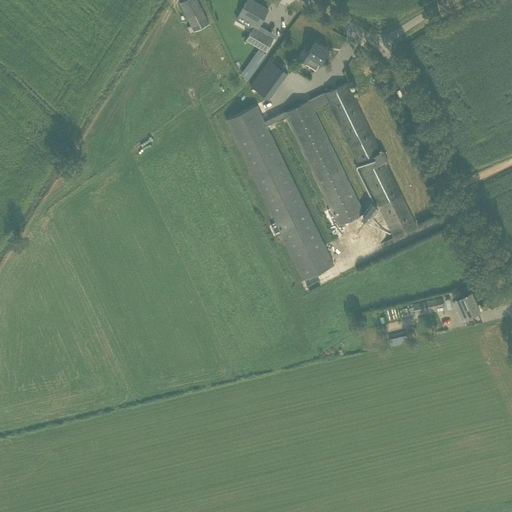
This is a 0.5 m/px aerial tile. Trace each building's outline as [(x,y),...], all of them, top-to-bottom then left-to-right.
[(196,0),(183,0),(179,2),(194,31),(208,23),(196,0)] [(239,14),(235,20),(251,29),(245,40),(264,51),(271,37),(256,28),(258,25),(263,18),(268,9),(251,0),(246,0),(243,7),(239,14)] [(298,57),(299,58),(298,59),(315,70),(321,60),(327,49),(314,41),(309,50),(304,48),(298,57)] [(265,54),(262,52),(244,77),(247,79),(265,54)] [(250,85),(269,99),(288,73),(269,59),(250,85)] [(258,104),(230,116),(298,280),(331,266),(272,125),(290,118),(335,225),(362,214),(364,218),(382,211),(393,237),(414,229),(352,81),(264,118),(258,104)] [(394,237),(381,243),(384,250),(398,244),(394,237)] [(480,311),(471,292),(454,300),(462,318),(480,311)] [(442,297),(414,304),(416,313),(444,306),(443,304),(442,297)] [(393,338),(395,344),(409,340),(408,333),(393,338)]
